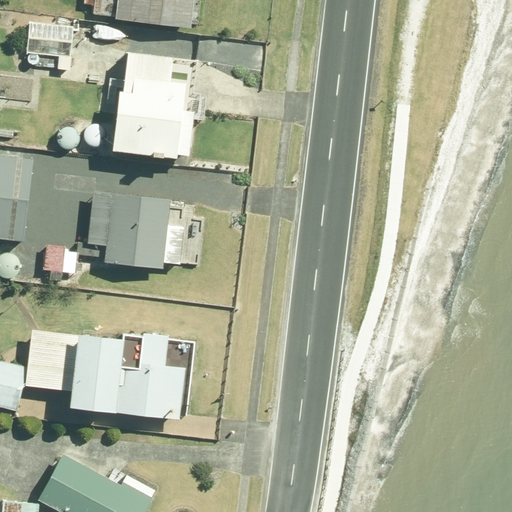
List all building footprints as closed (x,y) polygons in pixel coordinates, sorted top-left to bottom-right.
[(191,26),(192,0),(116,0),(115,20),(191,26)] [(107,24),(83,22),(81,41),(106,43),(107,24)] [(171,60),(128,54),(116,151),(187,159),(193,112),(180,111),(183,88),(167,86),(171,60)] [(31,157),(0,153),(0,238),(22,241),(31,157)] [(76,275),(76,286),(129,289),(130,264),(178,266),(180,226),(161,225),(165,163),(78,159),(39,157),(33,273),(76,275)] [(18,255),(0,252),(0,276),(15,278),(18,255)] [(165,344),(30,330),(24,386),(71,391),(69,407),(180,419),(185,369),(162,367),(165,344)] [(0,359),(0,403),(12,406),(21,364),(0,359)] [(143,511),(148,503),(59,456),(36,500),(58,511),(143,511)] [(36,511),(38,505),(3,500),(1,511),(36,511)]
